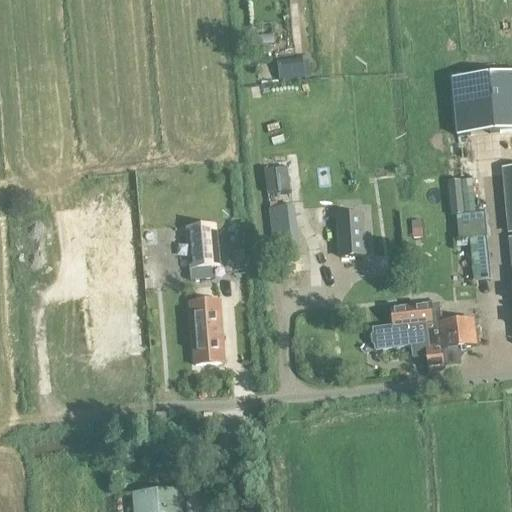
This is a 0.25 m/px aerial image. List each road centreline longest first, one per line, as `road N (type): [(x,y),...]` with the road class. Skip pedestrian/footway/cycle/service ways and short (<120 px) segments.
road 1 (unclassified): [(147,411),(511,374)]
road 2 (unknown): [(280,397),(251,159)]
road 3 (unknown): [(510,374),(497,146)]
road 4 (track): [(67,215),(73,262),(38,309),(51,420)]
road 5 (track): [(0,424),(147,411)]
